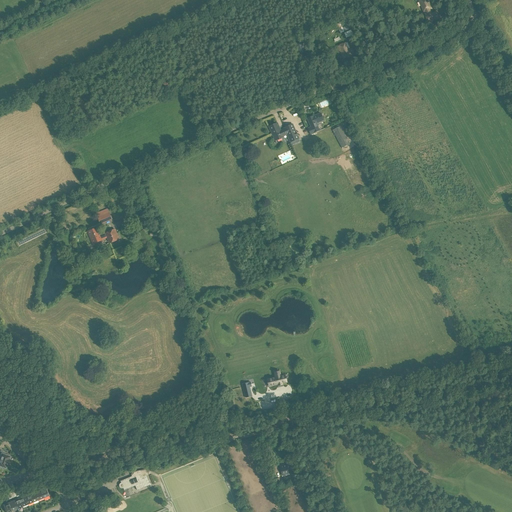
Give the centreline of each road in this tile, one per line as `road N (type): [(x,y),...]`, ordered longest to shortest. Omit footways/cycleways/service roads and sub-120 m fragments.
road 1 (unclassified): [(0,233),(455,33),(474,17),(466,0)]
road 2 (track): [(46,477),(116,448),(244,435),(511,365)]
